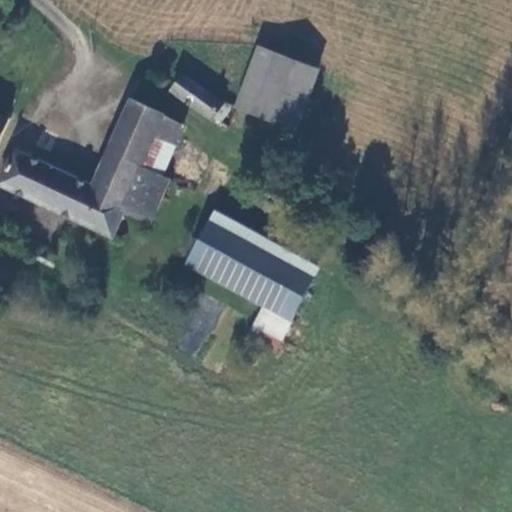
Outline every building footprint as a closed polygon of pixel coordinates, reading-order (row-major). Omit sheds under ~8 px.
[(318,66),(264,48),(244,109),(298,127),(318,66)] [(226,102),(181,69),(167,90),(211,122),(226,102)] [(130,100),(90,187),(131,205),(126,215),(150,226),(170,182),(161,178),(137,168),(162,114),(130,100)] [(185,125),(162,114),(137,168),(161,178),(185,125)] [(0,142),(10,120),(0,115),(0,142)] [(131,205),(90,187),(11,151),(0,175),(0,188),(115,240),(126,215),(131,205)] [(289,327),(314,284),(213,225),(188,268),(263,311),(289,327)] [(272,356),(289,327),(263,311),(246,340),(272,356)]
